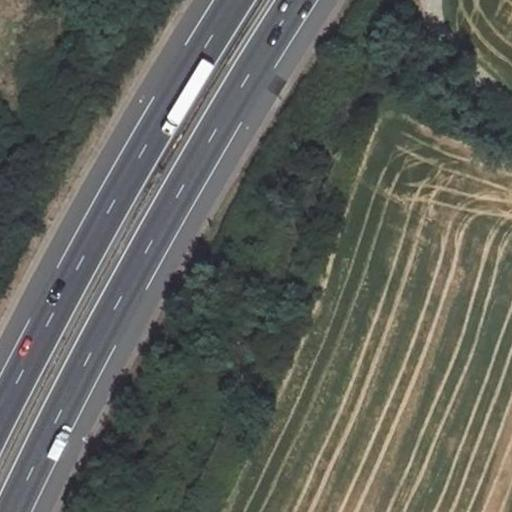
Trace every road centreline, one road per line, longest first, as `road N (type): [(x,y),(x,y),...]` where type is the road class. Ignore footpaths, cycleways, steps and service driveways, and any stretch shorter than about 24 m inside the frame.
road 1 (motorway): [(16,511),(106,326),(300,0)]
road 2 (motorway): [(237,0),(60,300),(0,418)]
road 3 (track): [(430,0),(427,13),(443,49),(511,108)]
